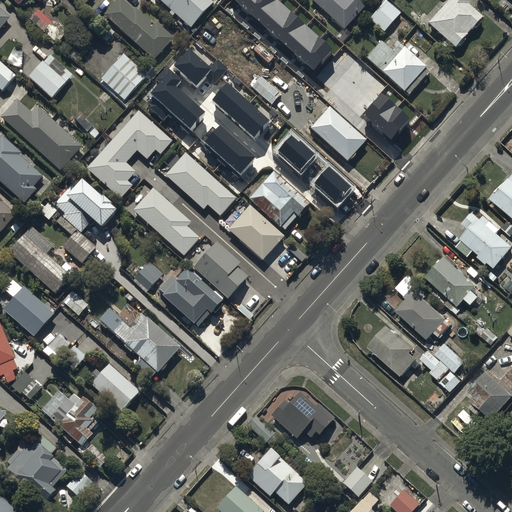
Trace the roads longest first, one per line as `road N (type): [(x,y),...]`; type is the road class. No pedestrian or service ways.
road 1 (residential): [(289,329),(511,80)]
road 2 (residential): [(490,511),(289,329)]
road 3 (residential): [(125,511),(289,329)]
